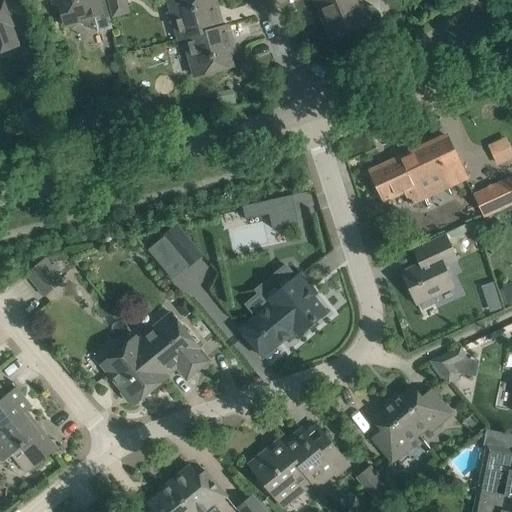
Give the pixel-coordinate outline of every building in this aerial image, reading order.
[(13,24),(7,9),(3,0),(0,0),(0,51),(18,45),(11,25),(13,24)] [(53,0),(55,7),(61,6),(66,24),(82,20),(80,14),(92,11),(96,27),(98,32),(112,28),(104,0),(53,0)] [(128,12),(125,0),(108,0),(113,16),(128,12)] [(216,1),(210,2),(209,0),(168,0),(178,39),(228,26),(228,25),(223,27),(216,1)] [(314,0),(331,40),(362,26),(364,27),(365,28),(366,28),(368,29),(369,29),(371,29),(373,28),(374,28),(375,27),(376,26),(378,24),(379,23),(380,22),(380,21),(380,20),(381,18),(381,17),(380,15),(380,13),(379,12),(378,10),(376,8),(375,7),(372,6),(371,6),(370,6),(368,6),(365,7),(360,9),(356,0),(314,0)] [(194,77),(233,67),(230,54),(235,53),(228,26),(178,39),(179,40),(184,38),(194,77)] [(33,45),(23,49),(28,62),(38,59),(33,45)] [(42,110),(27,116),(40,149),(55,143),(42,110)] [(490,144),(499,164),(511,158),(511,142),(509,135),(490,144)] [(370,171),(384,201),(405,191),(412,205),(466,179),(446,136),(370,171)] [(511,185),(509,179),(475,196),(484,216),(511,202),(511,185)] [(266,202),(242,207),(245,220),(269,215),(266,202)] [(177,226),(163,237),(187,266),(201,255),(177,226)] [(453,287),(444,266),(456,260),(445,236),(414,250),(420,264),(402,272),(417,304),(453,287)] [(62,280),(45,259),(27,274),(44,295),(62,280)] [(286,265),(254,291),(257,294),(267,306),(271,303),(272,303),(280,313),(295,331),(298,334),(326,312),(313,296),(307,288),(310,286),(301,274),(296,278),(286,265)] [(511,283),(500,287),(508,307),(511,305),(511,283)] [(254,317),(239,329),(250,342),(263,358),(295,331),(280,313),(272,303),(271,303),(267,306),(254,317)] [(199,349),(201,348),(172,313),(138,340),(167,375),(177,368),(183,376),(192,368),(196,372),(209,361),(199,349)] [(120,363),(108,373),(133,404),(168,376),(167,375),(138,340),(135,337),(129,343),(113,355),(120,363)] [(452,364),(465,357),(461,347),(431,361),(449,382),(459,374),(452,364)] [(0,432),(1,432),(17,419),(18,418),(25,412),(27,411),(32,407),(19,391),(15,394),(12,391),(7,394),(0,385),(0,432)] [(400,397),(397,393),(389,399),(418,434),(427,427),(430,430),(451,414),(444,405),(431,390),(422,398),(412,387),(400,397)] [(385,409),(373,419),(382,430),(372,438),(392,462),(403,453),(400,450),(409,443),(405,439),(414,432),(417,435),(418,434),(389,399),(382,405),(385,409)] [(0,432),(0,461),(3,462),(11,455),(20,448),(35,467),(58,448),(27,411),(25,412),(18,418),(17,419),(1,432),(0,432)] [(282,444),(310,479),(313,483),(331,469),(336,476),(349,466),(337,452),(325,437),(315,445),(301,429),(282,444)] [(485,446),(479,481),(471,479),(469,488),(480,491),(511,497),(511,434),(487,430),(484,445),(485,446)] [(275,457),(268,448),(249,464),(262,479),(280,502),(310,479),(282,444),(282,445),(285,449),(275,457)] [(168,483),(170,486),(187,506),(192,511),(202,511),(214,502),(216,505),(226,496),(205,471),(199,476),(190,465),(168,483)] [(371,496),(385,485),(371,466),(357,477),(371,496)] [(192,511),(187,506),(170,486),(148,503),(154,510),(151,511),(192,511)] [(511,511),(511,497),(480,491),(475,511),(511,511)] [(241,511),(265,511),(252,496),(238,507),(241,511)]
